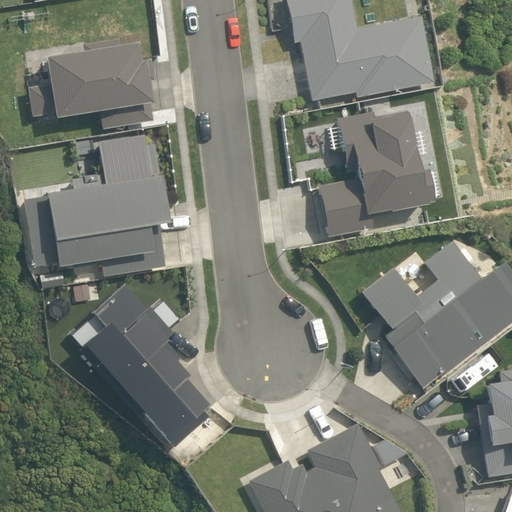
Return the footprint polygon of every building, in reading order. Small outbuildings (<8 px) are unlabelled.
[(281,0),(290,44),(297,43),(308,102),(352,93),(353,99),(429,84),(416,17),(353,30),(347,0),(281,0)] [(96,112),(99,130),(150,122),(143,82),(150,81),(147,60),(135,62),(132,44),(117,46),(116,39),(79,45),(80,52),(40,58),(44,86),(24,88),(29,118),(48,115),(49,120),(96,112)] [(370,118),(369,113),(333,119),(334,127),(323,129),(326,152),(338,149),(342,173),(351,172),(352,180),(314,187),(324,239),(369,230),(367,218),(427,205),(426,199),(435,197),(430,172),(421,173),(421,170),(412,172),(409,157),(422,155),(418,131),(406,133),(402,112),(370,118)] [(100,278),(161,267),(155,225),(161,224),(150,144),(141,146),(139,136),(93,144),(98,175),(68,180),(68,184),(22,191),(24,200),(19,201),(30,268),(51,265),(51,268),(96,261),(100,278)] [(76,156),(90,153),(88,140),(74,142),(76,156)] [(441,375),(511,319),(511,283),(496,264),(477,280),(448,241),(419,264),(432,281),(410,298),(389,268),(356,293),(385,330),(389,328),(391,330),(381,337),(389,347),(387,349),(418,389),(440,373),(441,375)] [(152,288),(149,274),(130,277),(132,291),(152,288)] [(100,301),(96,281),(68,286),(71,305),(100,301)] [(98,327),(78,345),(160,442),(162,440),(170,449),(204,418),(196,410),(200,406),(177,381),(181,378),(169,364),(176,359),(160,341),(168,334),(165,331),(179,320),(160,299),(147,310),(145,308),(142,310),(120,286),(88,315),(98,327)] [(511,369),(495,372),(496,383),(479,386),(483,405),(472,406),(483,478),(511,473),(511,369)] [(396,511),(375,469),(377,467),(354,424),(303,451),(312,468),(302,473),(298,465),(288,470),(283,461),(245,481),(260,511),(396,511)] [(382,440),(370,446),(380,466),(404,454),(382,440)] [(511,511),(511,488),(509,488),(499,511),(511,511)]
